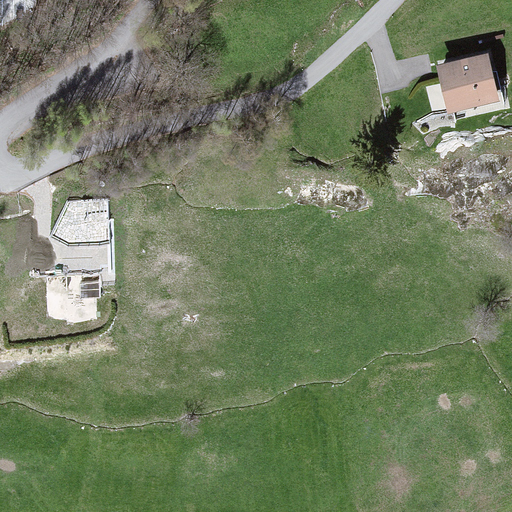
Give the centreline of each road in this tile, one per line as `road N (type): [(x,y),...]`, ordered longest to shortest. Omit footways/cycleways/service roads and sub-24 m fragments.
road 1 (unclassified): [(0,165),(38,171),(294,88),(393,0)]
road 2 (unclassified): [(151,0),(89,63),(0,129)]
